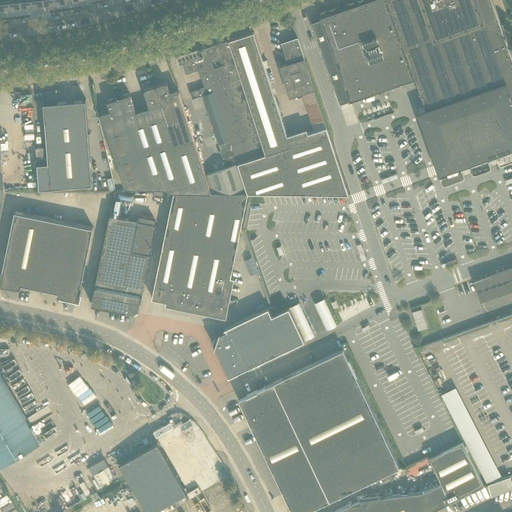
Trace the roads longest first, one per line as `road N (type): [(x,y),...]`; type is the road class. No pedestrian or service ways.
road 1 (unclassified): [(264,511),(233,447),(173,377),(95,332),(0,311)]
road 2 (tertiary): [(298,0),(114,62),(0,82)]
road 3 (residential): [(0,31),(145,0)]
